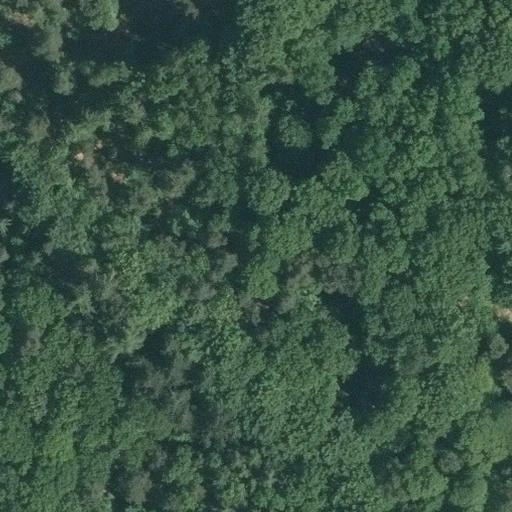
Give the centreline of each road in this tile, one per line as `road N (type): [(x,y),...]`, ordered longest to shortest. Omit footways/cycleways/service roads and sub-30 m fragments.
road 1 (track): [(110,246),(367,511)]
road 2 (track): [(0,141),(110,246)]
